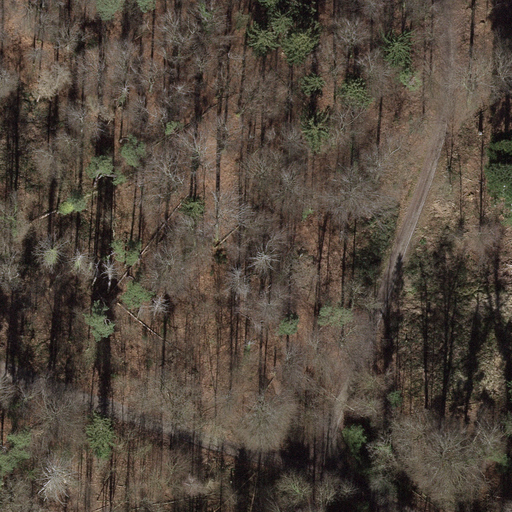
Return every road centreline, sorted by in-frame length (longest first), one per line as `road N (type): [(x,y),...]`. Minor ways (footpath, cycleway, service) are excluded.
road 1 (track): [(307,511),(443,129),(452,85),(446,0)]
road 2 (track): [(0,366),(402,511)]
